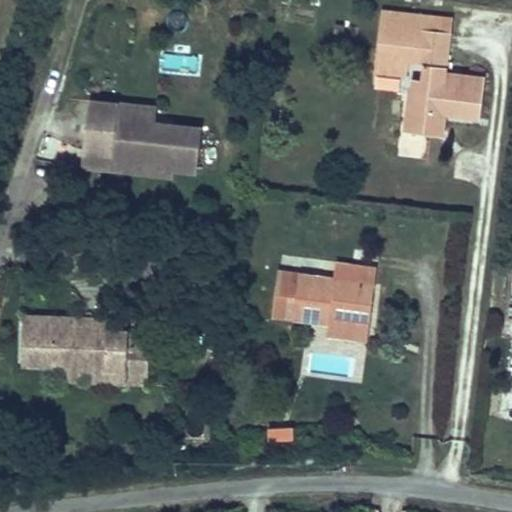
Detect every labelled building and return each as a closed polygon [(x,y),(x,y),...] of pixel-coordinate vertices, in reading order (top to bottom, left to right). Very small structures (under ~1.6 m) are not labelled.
[(480,119),(485,77),(447,72),(451,32),(398,26),(400,13),(381,11),(376,59),(407,63),(424,65),(422,81),(421,96),(411,94),(408,94),(404,131),(430,135),(433,112),(443,114),(480,119)] [(451,32),(453,20),(400,13),(398,26),(451,32)] [(405,75),(407,63),(376,59),(374,72),(405,75)] [(421,96),(422,81),(413,80),(411,94),(421,96)] [(196,172),(202,128),(155,123),(117,118),(119,103),(89,101),(84,150),(113,154),(111,162),(136,165),(135,172),(173,176),(174,169),(196,172)] [(155,123),(157,108),(119,103),(117,118),(155,123)] [(441,136),(443,114),(433,112),(430,135),(441,136)] [(111,162),(113,154),(84,150),(82,165),(111,168),(135,172),(136,165),(111,162)] [(375,284),(377,269),(336,263),(334,278),(375,284)] [(369,322),(375,284),(334,278),(279,271),(272,316),(329,324),(330,313),(346,315),(346,320),(369,322)] [(368,337),(369,322),(346,320),(346,315),(330,313),(329,324),(328,332),(368,337)] [(126,383),(129,331),(107,331),(107,319),(86,318),(86,323),(75,323),(75,318),(24,316),(22,364),(63,366),(105,367),(104,382),(126,383)] [(129,331),(128,320),(107,319),(107,331),(129,331)] [(104,382),(105,367),(63,366),(62,381),(104,382)] [(268,442),(295,440),(294,425),(266,428),(268,442)]
